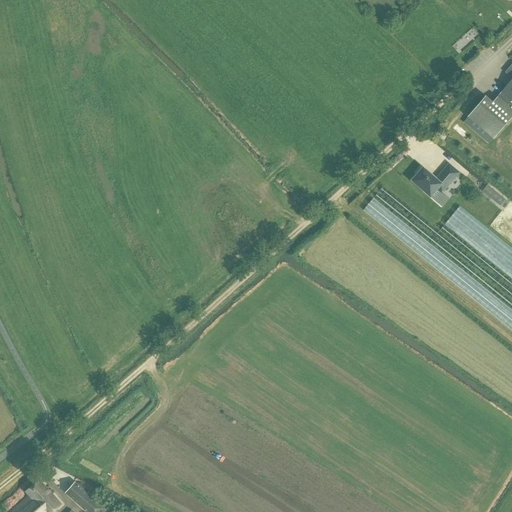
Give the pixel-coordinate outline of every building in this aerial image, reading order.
[(483,98),(467,116),(493,138),(511,116),(511,78),(490,104),(490,105),(484,100),(484,99),(483,98)] [(488,144),(493,138),(467,116),(463,121),(488,144)] [(417,174),(412,180),(430,196),(440,184),(445,188),(459,173),(449,164),(435,179),(423,168),(421,170),(420,168),(416,173),(417,174)] [(483,190),(486,193),(501,204),(505,199),(490,188),(487,185),(483,190)] [(53,511),(62,505),(56,499),(57,499),(50,492),(50,491),(47,488),(46,487),(39,479),(25,491),(29,496),(10,511),(53,511)] [(93,487),(87,493),(75,482),(66,493),(78,504),(78,505),(79,504),(85,510),(86,511),(87,511),(104,511),(106,510),(102,506),(92,498),(98,491),(93,487)]
